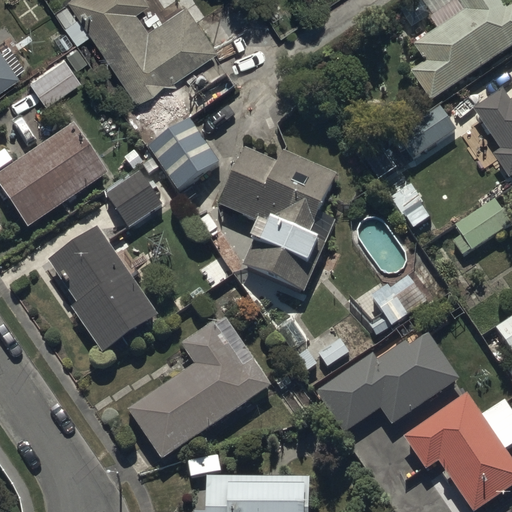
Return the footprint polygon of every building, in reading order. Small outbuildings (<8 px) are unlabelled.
[(189,103),(171,77),(216,47),(185,1),(147,27),(135,9),(146,0),(64,0),(66,3),(54,11),(75,42),(90,32),(132,94),(128,96),(150,129),(189,103)] [(412,72),(433,103),(511,50),(511,6),(509,9),(502,0),(458,0),(460,2),(431,21),(438,31),(415,46),(427,62),(412,72)] [(2,50),(0,46),(0,85),(18,73),(16,69),(24,64),(10,44),(2,50)] [(77,46),(27,78),(43,103),(80,79),(73,69),(86,60),(77,46)] [(496,156),(511,179),(511,178),(511,101),(511,102),(504,91),(475,110),(503,151),(496,156)] [(398,138),(416,166),(461,135),(443,107),(398,138)] [(191,119),(149,147),(179,193),(221,165),(191,119)] [(77,124),(0,175),(0,187),(28,229),(111,174),(77,124)] [(280,164),(247,150),(223,206),(261,223),(242,267),(306,294),(318,266),(336,274),(345,253),(327,246),(338,221),(323,215),(339,176),(285,153),(280,164)] [(139,170),(105,194),(131,229),(164,205),(139,170)] [(511,226),(511,223),(497,200),(457,227),(463,236),(454,243),(463,257),(472,250),(473,252),(511,226)] [(160,317),(99,229),(50,262),(79,304),(72,309),(104,356),(160,317)] [(378,337),(428,304),(417,287),(382,310),(386,315),(370,325),(378,337)] [(130,412),(164,461),(275,387),(228,317),(184,347),(197,367),(130,412)] [(511,318),(496,329),(511,353),(511,366),(508,369),(511,374),(511,318)] [(378,360),(374,354),(317,393),(346,435),(383,410),(394,427),(462,380),(430,334),(410,348),(406,341),(378,360)] [(320,355),(329,368),(351,354),(340,337),(312,356),(308,351),(296,359),(306,374),(319,366),(314,359),(320,355)] [(468,395),(405,438),(407,443),(406,444),(405,445),(404,445),(404,446),(403,447),(402,448),(401,450),(401,451),(400,452),(400,453),(399,454),(399,455),(398,457),(398,458),(398,459),(398,460),(398,462),(397,463),(397,464),(397,465),(398,467),(398,468),(398,469),(398,470),(398,472),(399,473),(399,474),(400,475),(400,476),(401,477),(402,479),(402,480),(403,481),(404,482),(405,483),(425,469),(428,473),(440,464),(472,511),(478,511),(511,489),(511,458),(507,451),(511,447),(511,409),(506,401),(483,417),(468,395)] [(310,511),(310,478),(209,478),(208,511),(310,511)]
